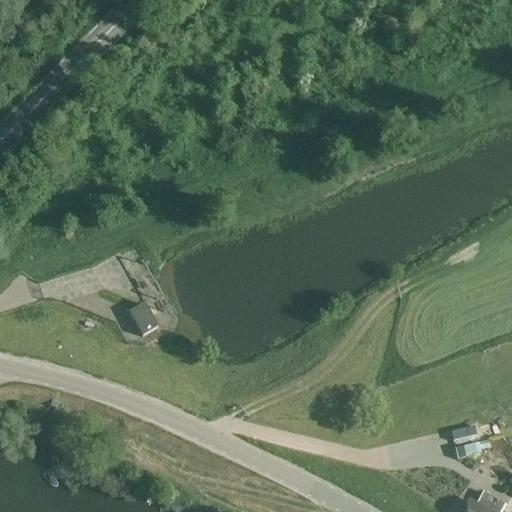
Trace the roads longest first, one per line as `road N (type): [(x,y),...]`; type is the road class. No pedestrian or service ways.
road 1 (tertiary): [(355,511),(126,401),(0,365)]
road 2 (track): [(398,291),(325,371),(226,424)]
road 3 (tertiary): [(0,142),(139,0)]
